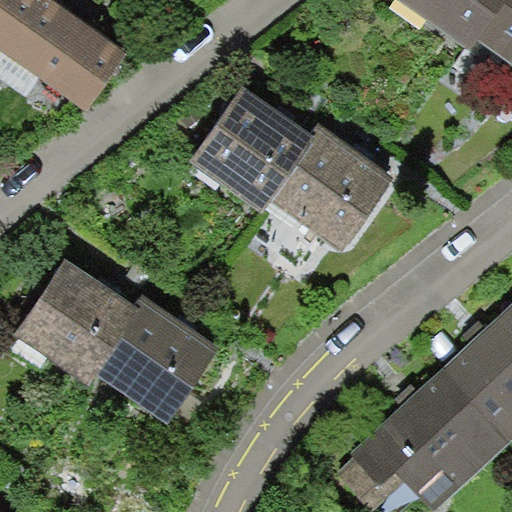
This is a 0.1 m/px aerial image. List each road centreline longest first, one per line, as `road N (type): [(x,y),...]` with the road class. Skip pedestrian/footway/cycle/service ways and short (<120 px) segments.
road 1 (residential): [(511,212),(353,338),(251,461),(230,511)]
road 2 (residential): [(259,0),(0,212)]
